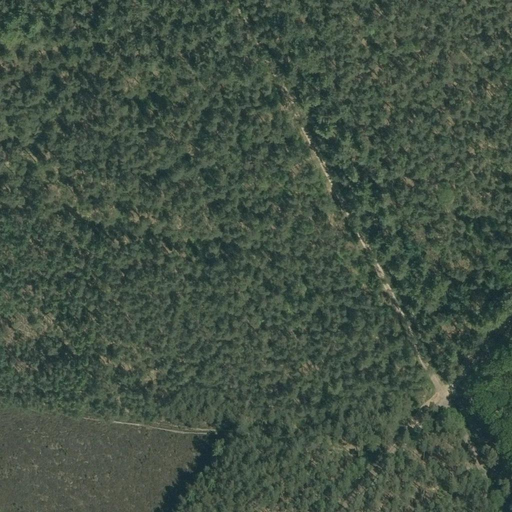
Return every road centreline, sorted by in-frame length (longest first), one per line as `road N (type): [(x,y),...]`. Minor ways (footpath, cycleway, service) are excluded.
road 1 (track): [(233,0),(443,390)]
road 2 (track): [(443,390),(336,511)]
road 3 (track): [(443,390),(503,511)]
